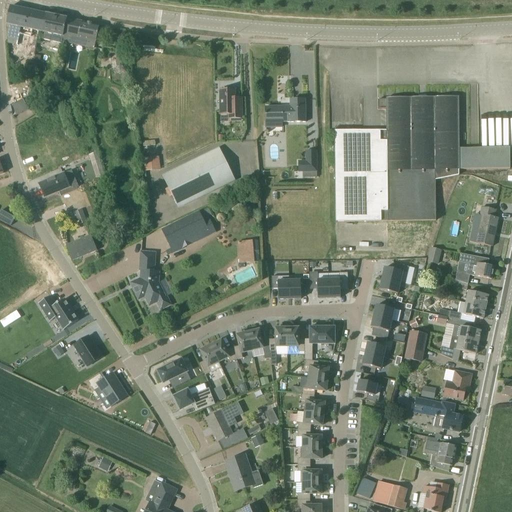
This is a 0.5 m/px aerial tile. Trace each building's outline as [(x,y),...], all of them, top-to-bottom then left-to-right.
[(42,33),(47,15),(11,7),(6,27),(8,43),(18,45),(21,29),(42,33)] [(64,37),(67,19),(47,15),(42,33),(44,33),(43,40),(62,45),(63,42),(64,37)] [(94,49),(100,26),(67,19),(64,37),(63,42),(86,48),(94,49)] [(119,62),(126,61),(125,49),(118,50),(119,62)] [(221,114),(230,114),(230,119),(241,118),(241,99),(235,99),(234,91),(221,91),(221,114)] [(386,99),(386,101),(386,108),(387,121),(387,131),(380,131),(335,132),(335,181),(336,213),(336,222),(436,221),(435,181),(459,176),(459,170),(460,170),(510,169),(510,148),(488,148),(459,149),(459,98),(451,98),(442,98),(403,99),(395,99),(386,99)] [(265,108),(266,129),(283,129),(283,123),(306,123),(305,100),(290,100),(290,107),(265,108)] [(28,110),(23,101),(12,105),(16,116),(28,110)] [(156,147),(155,140),(144,141),(145,151),(150,151),(150,147),(156,147)] [(306,172),(318,172),(317,151),(306,152),(306,164),(306,172)] [(177,204),(232,177),(221,154),(166,181),(177,204)] [(145,170),(161,170),(160,156),(144,157),(145,170)] [(59,192),(61,197),(80,190),(77,183),(69,187),(64,175),(40,185),(45,198),(59,192)] [(483,216),(477,244),(492,247),(498,219),(494,218),(496,211),(482,208),(480,216),(483,216)] [(0,219),(11,225),(15,217),(0,209),(0,219)] [(91,220),(87,211),(75,216),(78,225),(91,220)] [(170,246),(165,249),(168,256),(216,233),(209,217),(203,220),(200,212),(162,230),(170,246)] [(83,236),(84,239),(67,246),(73,261),(104,248),(99,236),(92,239),(89,233),(83,236)] [(249,263),(259,263),(258,241),(247,242),(249,263)] [(437,264),(441,251),(431,249),(428,262),(437,264)] [(155,254),(141,253),(140,271),(141,272),(141,278),(130,283),(139,300),(145,297),(150,306),(157,303),(161,310),(171,305),(167,297),(166,298),(158,283),(159,280),(159,272),(154,272),(155,254)] [(468,265),(466,275),(492,280),(494,267),(488,266),(489,260),(461,255),(459,263),(468,265)] [(392,270),(385,268),(383,279),(400,283),(405,284),(409,268),(393,264),(392,270)] [(329,280),(329,299),(341,298),(340,291),(348,291),(348,274),(339,274),(339,280),(329,280)] [(279,300),(290,300),(289,282),(289,277),(272,277),(272,289),(278,289),(279,300)] [(398,295),(400,283),(383,279),(380,291),(398,295)] [(329,280),(317,281),(318,299),(329,299),(329,280)] [(289,282),(290,300),(301,300),(301,281),(289,282)] [(456,281),(455,282),(454,288),(467,291),(468,285),(456,281)] [(466,304),(486,308),(488,296),(469,292),(466,304)] [(50,297),(39,304),(50,323),(56,319),(64,331),(79,321),(65,300),(56,305),(50,297)] [(466,304),(460,302),(458,314),(440,310),(439,316),(460,321),(462,314),(464,315),(483,319),(486,308),(466,304)] [(376,306),(374,317),(392,321),(394,310),(376,306)] [(439,316),(439,318),(438,323),(447,325),(447,324),(445,336),(452,337),(459,339),(478,343),(481,331),(459,327),(460,321),(439,316)] [(389,332),(392,321),(374,317),(371,328),(389,332)] [(409,323),(412,329),(418,326),(415,320),(409,323)] [(311,329),(311,340),(305,340),(305,352),(305,360),(306,361),(313,361),(313,344),(335,344),(335,345),(338,332),(337,332),(337,333),(334,333),(334,329),(332,329),(332,326),(312,326),(312,327),(313,327),(313,329),(311,329)] [(269,340),(270,352),(276,352),(276,347),(287,347),(287,329),(276,329),(276,340),(269,340)] [(298,329),(287,329),(287,347),(298,347),(298,352),(305,352),(305,340),(298,340),(298,329)] [(259,331),(248,333),(252,351),(263,349),(264,354),(270,352),(269,340),(262,341),(259,331)] [(233,348),(237,360),(243,359),(242,354),(252,351),(248,333),(237,336),(240,346),(233,348)] [(426,336),(410,333),(405,360),(421,363),(426,336)] [(87,367),(102,358),(89,337),(74,346),(87,367)] [(459,339),(452,337),(450,349),(442,347),(440,355),(453,360),(453,359),(458,361),(460,351),(476,355),(478,343),(459,339)] [(221,341),(211,346),(219,363),(229,358),(231,363),(237,360),(233,348),(226,351),(221,341)] [(368,343),(365,354),(383,359),(386,347),(368,343)] [(206,361),(200,364),(205,375),(211,372),(212,373),(222,369),(219,363),(211,346),(201,351),(206,361)] [(381,370),(383,359),(365,354),(363,366),(381,370)] [(310,368),(309,378),(327,381),(329,369),(318,368),(318,362),(313,361),(306,361),(305,367),(310,368)] [(174,389),(185,383),(184,380),(182,378),(185,377),(179,366),(172,369),(172,367),(164,371),(165,373),(157,377),(158,378),(156,379),(160,386),(162,385),(163,386),(171,382),(174,389)] [(452,384),(447,383),(444,397),(463,401),(465,392),(468,393),(472,375),(455,372),(452,384)] [(100,375),(89,382),(95,391),(100,388),(112,407),(127,397),(112,374),(105,379),(103,380),(100,375)] [(268,378),(260,379),(261,386),(269,384),(268,378)] [(326,392),(327,381),(309,378),(308,389),(303,389),(302,395),(315,397),(315,390),(326,392)] [(368,395),(366,401),(378,403),(382,386),(360,381),(357,392),(368,395)] [(511,382),(504,381),(502,395),(511,396),(511,382)] [(220,400),(227,397),(221,385),(215,388),(220,400)] [(423,387),(421,397),(434,399),(436,389),(423,387)] [(188,390),(174,397),(180,411),(194,405),(197,412),(215,405),(210,389),(191,396),(188,390)] [(306,402),(305,413),(323,415),(325,404),(314,403),(315,397),(302,395),(301,402),(306,402)] [(409,402),(399,397),(394,406),(404,411),(409,402)] [(414,412),(439,417),(437,428),(460,433),(463,417),(453,415),(455,405),(442,403),(442,404),(417,399),(414,412)] [(234,418),(243,414),(238,404),(221,412),(221,411),(206,419),(218,442),(233,435),(229,428),(226,422),(234,418)] [(265,413),(270,425),(278,421),(272,409),(265,413)] [(322,426),(323,415),(305,413),(304,424),(299,423),(298,430),(311,431),(311,425),(322,426)] [(301,448),(321,448),(321,437),(311,437),(311,431),(298,430),(298,437),(303,437),(303,448),(301,448)] [(260,435),(251,439),(255,448),(264,445),(260,435)] [(435,443),(427,441),(424,454),(432,455),(430,466),(449,472),(450,466),(452,467),(453,460),(454,460),(457,447),(435,443)] [(298,459),(298,466),(310,466),(310,460),(321,460),(321,448),(301,448),(301,459),(298,459)] [(254,467),(250,469),(245,456),(225,463),(235,492),(253,486),(253,488),(263,485),(255,464),(253,465),(254,467)] [(98,468),(108,472),(113,462),(103,458),(98,468)] [(310,472),(310,466),(298,466),(298,472),(301,472),(300,483),(321,483),(321,472),(310,472)] [(362,478),(357,495),(371,499),(376,482),(362,478)] [(393,486),(379,482),(373,502),(388,506),(387,506),(404,511),(406,503),(403,503),(407,490),(393,486)] [(298,494),(298,500),(310,501),(310,494),(321,494),(321,483),(300,483),(303,484),(303,494),(298,494)] [(168,511),(167,511),(177,491),(162,484),(152,504),(150,503),(145,511),(168,511)] [(445,505),(446,502),(449,486),(437,484),(436,489),(424,487),(423,495),(427,495),(424,509),(432,511),(431,511),(440,511),(442,504),(445,505)] [(310,507),(310,501),(298,500),(298,507),(303,507),(302,511),(320,511),(321,507),(310,507)]
